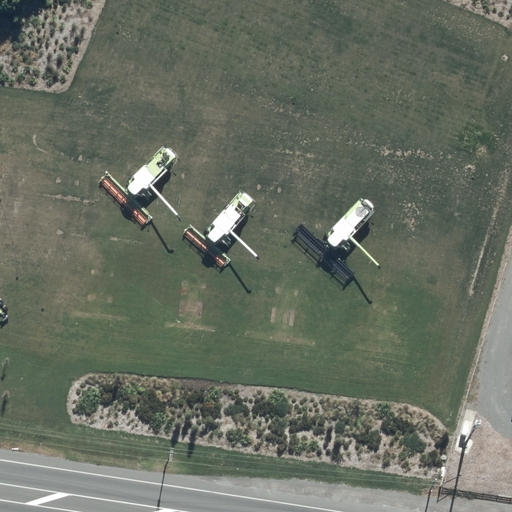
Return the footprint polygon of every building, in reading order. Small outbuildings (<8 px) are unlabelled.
[(45,0),(34,29),(74,45),(91,0),(45,0)] [(355,0),(291,0),(283,22),(330,40),(324,56),(359,68),(365,52),(481,94),(501,40),(422,12),(427,0),(426,0),(386,0),(383,10),(355,0)] [(181,120),(198,75),(141,54),(142,52),(98,35),(82,78),(124,93),(122,96),(126,97),(152,107),(145,125),(172,135),(178,118),(181,120)] [(109,170),(175,193),(186,165),(119,141),(116,149),(109,170)] [(235,210),(349,247),(364,201),(249,164),(235,210)]
